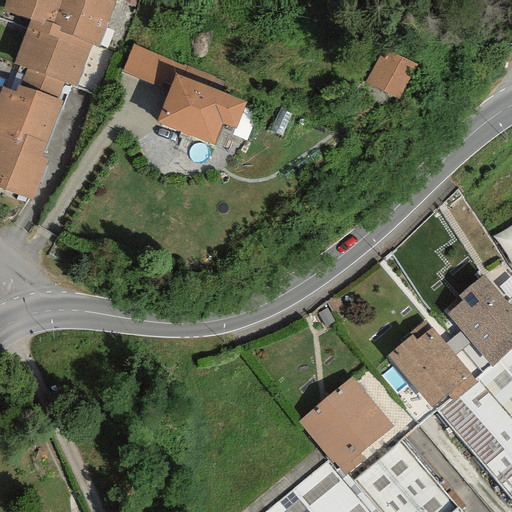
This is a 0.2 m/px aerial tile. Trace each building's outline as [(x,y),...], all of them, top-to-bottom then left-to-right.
[(119,7),(101,0),(16,0),(9,21),(36,31),(0,125),(0,190),(44,207),(119,7)] [(123,83),(164,97),(175,65),(134,51),(123,83)] [(400,117),(415,92),(384,74),(369,98),(400,117)] [(266,108),(188,82),(172,128),(230,147),(235,132),(255,139),(266,108)] [(511,225),(497,233),(511,263),(511,225)] [(511,342),(511,312),(483,278),(444,310),(488,363),(511,342)] [(429,326),(388,359),(430,410),(471,378),(429,326)] [(511,349),(440,412),(444,417),(511,504),(511,349)] [(351,380),(299,422),(345,477),(396,434),(351,380)] [(348,486),(327,463),(315,471),(266,511),(458,511),(401,441),(348,486)]
